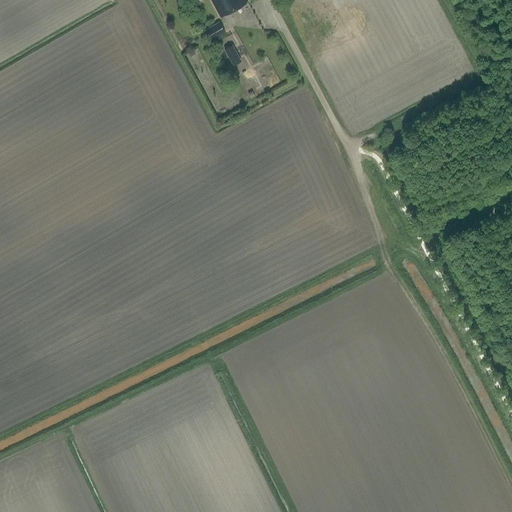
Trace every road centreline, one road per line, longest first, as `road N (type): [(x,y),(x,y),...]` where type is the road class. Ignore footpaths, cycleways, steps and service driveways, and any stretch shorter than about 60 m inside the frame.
road 1 (track): [(0,459),(392,266)]
road 2 (track): [(348,149),(382,251),(465,384),(511,480)]
road 3 (unclassified): [(348,149),(267,0)]
